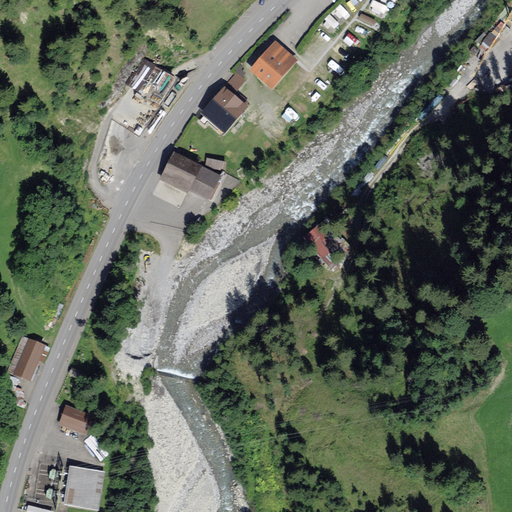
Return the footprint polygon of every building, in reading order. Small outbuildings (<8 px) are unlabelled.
[(372,0),(369,5),(381,15),(388,6),(379,0),(372,0)] [(361,15),(371,23),(377,16),(367,8),(361,15)] [(364,34),(370,27),(359,17),(353,24),(364,34)] [(276,46),(252,74),(273,92),(298,64),(276,46)] [(121,112),(148,130),(179,82),(152,64),(121,112)] [(225,92),(204,115),(227,134),(247,111),(225,92)] [(251,119),(255,122),(258,119),(279,137),(289,126),(265,104),(251,119)] [(176,156),(164,178),(210,201),(221,179),(176,156)] [(318,249),(317,251),(326,259),(331,253),(320,244),(325,238),(313,228),(304,237),(318,249)] [(25,339),(11,374),(32,383),(47,348),(25,339)] [(67,410),(62,424),(87,434),(93,420),(67,410)] [(99,511),(105,475),(70,470),(64,509),(83,511),(99,511)]
